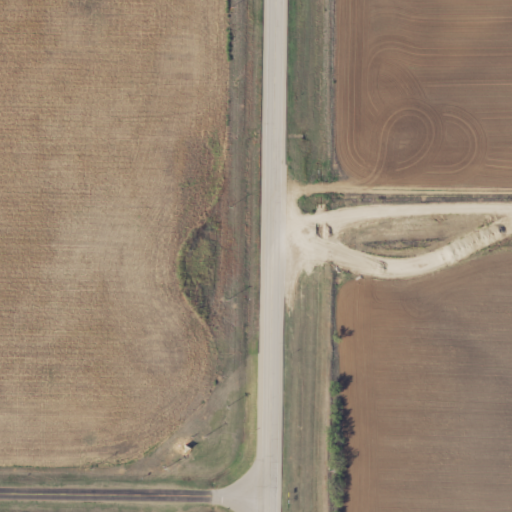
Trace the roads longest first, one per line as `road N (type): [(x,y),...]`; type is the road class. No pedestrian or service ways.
road 1 (primary): [(266,491),(281,0)]
road 2 (tertiary): [(266,491),(0,488)]
road 3 (residential): [(280,191),(511,191)]
